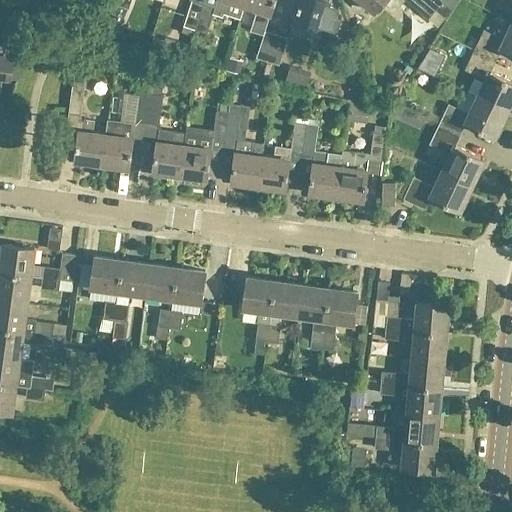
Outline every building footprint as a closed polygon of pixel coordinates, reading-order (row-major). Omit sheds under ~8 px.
[(117,0),(115,7),(126,11),(130,0),(117,0)] [(240,20),(243,8),(246,0),(217,0),(215,8),(203,4),(194,32),(206,36),(212,15),(220,18),(221,14),(240,20)] [(274,0),(246,0),(243,8),(256,12),(249,33),(263,37),(256,60),(266,64),(275,36),(264,32),(269,15),(270,15),(274,0)] [(319,0),(300,0),(289,34),(303,39),(307,27),(334,36),(340,18),(335,16),(337,8),(328,5),(329,3),(319,0)] [(358,0),(361,2),(372,11),(375,14),(384,3),(391,8),(399,9),(405,2),(429,21),(435,12),(420,0),(358,0)] [(439,0),(420,0),(435,12),(443,3),(439,0)] [(194,32),(203,4),(191,1),(182,28),(194,32)] [(511,56),(511,24),(511,25),(504,42),(483,32),(474,52),(495,62),(500,51),(511,56)] [(275,36),(266,64),(278,68),(287,40),(275,36)] [(495,62),(474,52),(464,72),(484,82),(476,99),(506,113),(511,101),(511,83),(490,73),(495,62)] [(101,55),(100,67),(113,68),(114,56),(101,55)] [(0,85),(1,80),(8,81),(11,60),(0,58),(0,85)] [(243,63),(229,59),(226,72),(240,76),(243,63)] [(80,116),(85,76),(73,74),(68,114),(80,116)] [(135,121),(147,123),(150,96),(139,94),(135,121)] [(162,97),(150,96),(147,123),(158,124),(162,97)] [(494,139),(506,113),(476,99),(467,116),(448,106),(438,126),(460,136),(465,125),(494,139)] [(196,148),(184,146),(179,176),(207,180),(211,150),(223,151),(228,115),(216,113),(212,140),(197,138),(196,148)] [(228,115),(223,151),(235,153),(231,184),(258,187),(262,156),(264,145),(244,142),(245,132),(238,131),(240,116),(228,115)] [(74,162),(101,166),(105,135),(92,133),(94,122),(80,120),(74,162)] [(105,135),(101,166),(128,170),(133,139),(134,126),(107,122),(105,135)] [(273,158),(262,156),(258,187),(285,191),(291,151),(303,153),(306,125),(295,124),(291,151),(275,148),(273,158)] [(309,194),(336,198),(342,155),(315,151),(318,127),(306,125),(303,153),(315,154),(309,194)] [(441,173),(471,187),(483,161),(454,147),(460,136),(438,126),(428,146),(449,156),(441,173)] [(167,175),(179,176),(184,146),(185,134),(158,130),(152,173),(154,173),(154,175),(154,177),(165,179),(167,177),(167,175)] [(343,151),(342,155),(336,198),(363,202),(369,162),(381,164),(385,136),(372,135),(370,155),(343,151)] [(458,213),(471,187),(441,173),(433,189),(413,179),(403,200),(424,211),(429,199),(458,213)] [(0,269),(0,272),(30,277),(34,249),(3,245),(0,269)] [(44,267),(42,278),(59,280),(73,282),(76,255),(62,253),(60,269),(44,267)] [(90,286),(118,290),(122,260),(94,256),(90,286)] [(118,290),(146,294),(150,264),(122,260),(118,290)] [(146,294),(173,298),(177,268),(150,264),(146,294)] [(177,268),(173,298),(201,302),(205,272),(177,268)] [(0,300),(26,304),(30,277),(0,272),(0,300)] [(255,342),(266,343),(268,326),(270,312),(274,281),(245,277),(243,293),(241,308),(259,310),(255,342)] [(59,280),(42,278),(41,288),(57,290),(59,280)] [(270,312),(297,316),(301,285),(274,281),(270,312)] [(309,349),(321,351),(328,288),(301,285),(297,316),(314,318),(309,349)] [(357,292),(328,288),(321,351),(332,352),(336,321),(352,323),(357,292)] [(24,321),(26,304),(0,300),(0,327),(22,331),(52,335),(53,325),(24,321)] [(116,304),(105,303),(103,320),(114,322),(116,304)] [(357,305),(360,323),(375,321),(371,303),(357,305)] [(387,328),(404,330),(414,331),(445,334),(447,305),(416,303),(415,319),(388,317),(387,328)] [(127,306),(116,304),(114,322),(125,323),(127,306)] [(157,328),(155,342),(167,343),(169,330),(171,312),(160,311),(158,328),(157,328)] [(182,314),(171,312),(169,330),(180,331),(182,314)] [(53,325),(52,335),(65,337),(67,327),(53,325)] [(279,327),(268,326),(266,343),(277,345),(279,327)] [(52,335),(22,331),(0,327),(0,355),(19,358),(21,341),(50,345),(52,335)] [(404,330),(387,328),(386,339),(403,341),(404,330)] [(442,361),(445,334),(414,331),(411,358),(442,361)] [(65,337),(52,335),(50,345),(64,347),(66,337),(65,337)] [(0,383),(15,386),(27,387),(44,390),(45,379),(29,377),(31,361),(18,359),(19,358),(0,355),(0,383)] [(442,361),(411,358),(409,385),(440,388),(442,361)] [(382,383),(399,385),(400,373),(383,372),(382,383)] [(0,411),(11,413),(15,386),(0,383),(0,411)] [(409,385),(399,385),(382,383),(381,394),(408,397),(406,413),(437,416),(440,388),(409,385)] [(42,400),(44,390),(27,387),(25,398),(42,400)] [(437,416),(406,413),(403,440),(435,443),(437,416)] [(378,427),(377,438),(394,439),(395,428),(378,427)] [(393,451),(394,439),(377,438),(376,449),(393,451)] [(432,471),(435,443),(403,440),(401,468),(432,471)]
